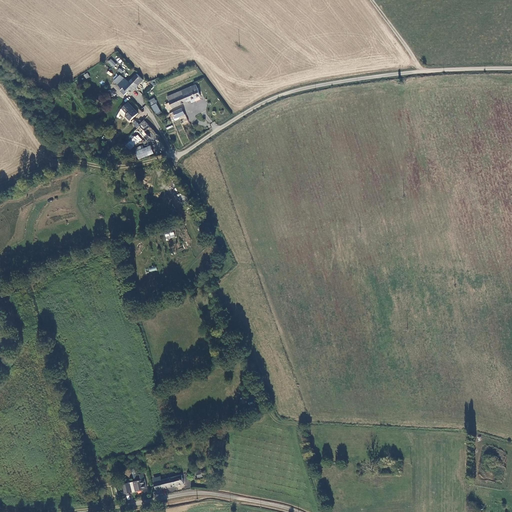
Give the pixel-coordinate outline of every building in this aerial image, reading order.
[(111,58),(107,62),(113,67),(116,64),(111,58)] [(136,70),(127,79),(134,85),(142,77),(136,70)] [(134,85),(127,79),(117,72),(112,78),(120,85),(118,86),(121,89),(124,90),(126,88),(128,91),(134,85)] [(198,93),(193,82),(164,95),(167,100),(169,106),(198,93)] [(154,97),(148,100),(156,115),(161,112),(154,97)] [(126,100),(121,106),(126,111),(127,110),(132,115),(137,110),(126,100)] [(129,118),(132,115),(127,110),(126,111),(121,106),(120,106),(118,110),(123,115),(124,113),(125,113),(129,118)] [(171,119),(179,116),(183,114),(180,107),(168,113),(171,119)] [(183,114),(179,116),(182,123),(187,121),(183,114)] [(160,134),(143,116),(138,121),(135,124),(133,126),(133,127),(142,136),(146,132),(153,140),(160,134)] [(137,134),(125,145),(130,150),(142,139),(137,134)] [(109,135),(107,137),(104,139),(113,146),(117,142),(109,135)] [(151,143),(137,148),(140,155),(154,150),(151,143)] [(184,191),(179,195),(186,205),(191,202),(184,191)] [(147,488),(143,473),(138,474),(138,476),(139,480),(123,484),(125,493),(132,491),(131,489),(136,488),(141,487),(141,489),(147,488)] [(157,489),(184,483),(182,475),(162,480),(160,481),(154,480),(157,489)]
